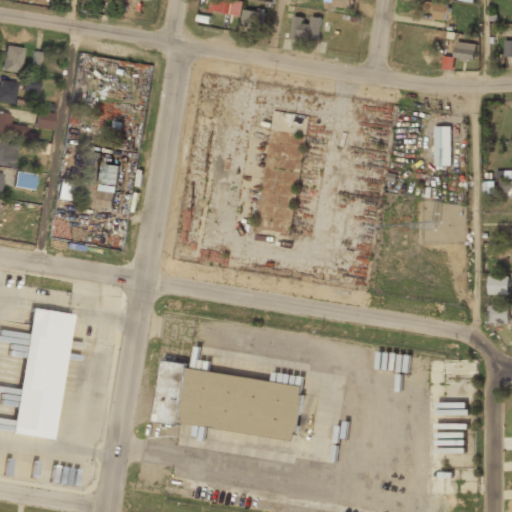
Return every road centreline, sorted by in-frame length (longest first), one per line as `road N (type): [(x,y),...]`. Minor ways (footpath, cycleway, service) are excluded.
road 1 (residential): [(0,17),(379,89),(511,91)]
road 2 (residential): [(118,511),(186,0)]
road 3 (residential): [(0,259),(501,359)]
road 4 (residential): [(499,511),(501,359)]
